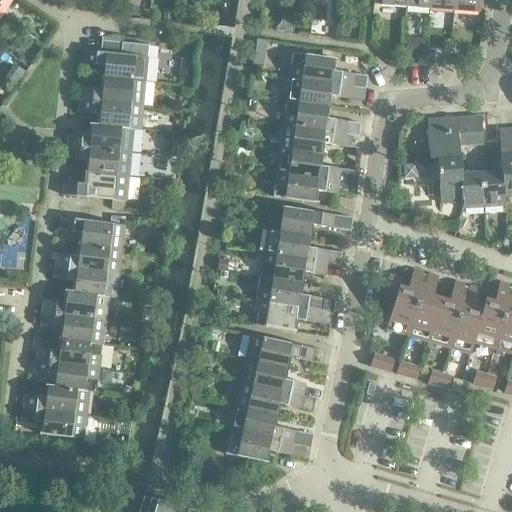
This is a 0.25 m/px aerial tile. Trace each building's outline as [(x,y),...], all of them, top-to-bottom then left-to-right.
[(404,0),(404,7),(429,9),(429,0),(404,0)] [(453,0),(429,0),(429,9),(452,11),(453,0)] [(453,0),(452,11),(478,13),(478,0),(453,0)] [(137,16),(137,7),(127,6),(127,15),(137,16)] [(163,10),(163,18),(171,18),(171,10),(163,10)] [(281,19),(280,24),(276,29),(276,32),(285,33),(285,32),(285,24),(286,20),(281,19)] [(294,32),(294,25),(285,24),(285,32),(294,32)] [(318,37),(319,26),(311,25),(310,36),(318,37)] [(348,37),(349,27),(335,26),(335,36),(348,37)] [(406,38),(405,49),(413,50),(414,38),(406,38)] [(256,41),(254,53),(265,55),(267,43),(256,41)] [(100,54),(83,52),(82,65),(104,67),(102,79),(144,83),(147,46),(101,42),(100,54)] [(426,49),(426,60),(435,61),(435,50),(426,49)] [(333,60),(292,54),(289,79),(352,87),(352,88),(365,90),(367,76),(332,71),(333,60)] [(178,76),(178,83),(191,84),(192,71),(185,71),(178,76)] [(102,79),(101,90),(80,88),(78,100),(142,106),(144,83),(102,79)] [(285,102),(285,103),(327,108),(328,96),(350,99),(350,98),(357,99),(358,89),(352,88),(352,87),(289,79),(285,102)] [(132,130),(139,131),(142,106),(78,100),(77,113),(99,115),(98,126),(132,130)] [(285,103),(282,126),(294,128),(358,137),(360,124),(325,119),(326,111),(327,108),(285,103)] [(469,138),(482,137),(481,117),(468,118),(469,135),(469,138)] [(463,136),(469,135),(468,118),(427,121),(429,160),(437,160),(459,158),(459,147),(458,136),(463,136)] [(98,126),(91,125),(90,137),(68,135),(67,147),(130,153),(132,130),(98,126)] [(291,151),(320,155),(322,144),(362,149),(364,138),(358,137),(294,128),(291,150),(291,151)] [(510,130),(498,131),(499,148),(511,147),(510,130)] [(482,145),(482,137),(469,138),(470,146),(482,145)] [(511,146),(511,147),(499,148),(501,172),(502,172),(503,197),(511,195),(511,146)] [(67,147),(65,160),(87,162),(86,173),(128,177),(130,153),(67,147)] [(318,167),(320,155),(291,151),(291,150),(279,149),(275,173),(357,185),(359,172),(318,167)] [(437,160),(439,201),(461,199),(459,175),(460,175),(459,158),(437,160)] [(417,178),(416,164),(402,165),(403,179),(417,178)] [(503,197),(502,172),(501,172),(479,174),(482,208),(504,206),(503,197)] [(62,196),(111,201),(125,202),(128,177),(86,173),(85,185),(63,183),(62,196)] [(357,185),(275,173),(272,198),(313,203),(315,191),(355,197),(357,185)] [(479,174),(459,175),(462,209),(482,208),(479,174)] [(110,209),(124,211),(125,202),(111,201),(110,209)] [(283,207),(279,231),(279,232),(308,236),(310,225),(350,231),(352,218),(283,207)] [(60,218),(59,231),(77,234),(80,234),(79,246),(120,251),(124,218),(110,216),(109,224),(98,223),(60,218)] [(279,231),(267,229),(263,254),(326,264),(339,266),(341,253),(306,248),(308,236),(279,232),(279,231)] [(117,275),(120,251),(79,246),(77,257),(56,254),(54,267),(117,275)] [(324,276),(326,264),(263,254),(259,277),(301,284),(302,272),(324,276)] [(217,270),(226,272),(227,262),(218,260),(217,270)] [(117,275),(54,267),(53,279),(74,282),(73,293),(107,297),(107,298),(114,299),(117,275)] [(390,312),(385,330),(406,336),(420,290),(418,289),(423,273),(412,270),(406,290),(399,288),(397,293),(396,297),(393,306),(392,306),(390,312)] [(420,290),(406,336),(427,342),(440,300),(431,297),(437,277),(427,274),(423,290),(420,290)] [(385,289),(397,293),(399,288),(401,279),(388,275),(385,289)] [(301,284),(259,277),(256,301),(332,313),(334,301),(299,295),(301,284)] [(448,302),(440,300),(427,342),(448,348),(456,320),(462,302),(459,301),(464,285),(454,282),(448,302)] [(481,312),(472,343),(473,343),(493,349),(506,303),(504,302),(509,286),(499,283),(495,294),(493,303),(484,300),(481,312)] [(462,302),(456,320),(448,348),(469,354),(473,343),(472,343),(481,312),(473,310),(479,289),(469,286),(464,303),(462,302)] [(381,302),(392,306),(393,306),(397,293),(385,289),(381,302)] [(104,321),(107,298),(107,297),(73,293),(66,292),(64,304),(43,301),(41,313),(104,321)] [(506,303),(493,349),(511,354),(511,292),(509,303),(506,303)] [(330,325),(332,313),(256,301),(252,325),(293,332),(295,320),(330,325)] [(104,321),(41,313),(40,326),(61,329),(60,340),(101,345),(104,321)] [(325,352),(250,335),(245,360),(285,368),(288,357),(322,365),(325,352)] [(37,349),(35,361),(98,369),(101,345),(60,340),(58,351),(37,349)] [(383,357),(373,354),(369,367),(379,370),(383,357)] [(393,360),(383,357),(379,370),(389,373),(393,360)] [(283,380),(285,368),(245,360),(240,382),(302,396),(304,384),(283,380)] [(98,369),(35,361),(33,373),(55,376),(54,387),(88,391),(88,392),(95,393),(98,369)] [(409,365),(399,362),(395,374),(405,377),(409,365)] [(418,368),(409,365),(405,377),(415,380),(418,368)] [(440,374),(431,371),(427,384),(437,387),(440,374)] [(471,384),(481,387),(485,375),(475,372),(471,384)] [(450,377),(440,374),(437,387),(447,389),(450,377)] [(481,387),(491,390),(495,378),(485,375),(481,387)] [(511,382),(507,381),(503,394),(511,396),(511,382)] [(315,399),(302,396),(240,382),(234,407),(246,410),(246,409),(275,415),(278,404),(312,412),(315,399)] [(85,416),(88,392),(88,391),(54,387),(47,386),(45,398),(24,395),(22,408),(85,416)] [(246,409),(246,410),(234,407),(229,430),(310,447),(312,435),(273,427),(275,415),(246,409)] [(82,440),(85,416),(22,408),(20,420),(42,423),(40,435),(82,440)] [(310,447),(229,430),(224,454),(265,463),(267,451),(307,460),(310,447)] [(179,449),(177,459),(186,461),(188,451),(179,449)] [(182,511),(144,500),(140,511),(182,511)]
